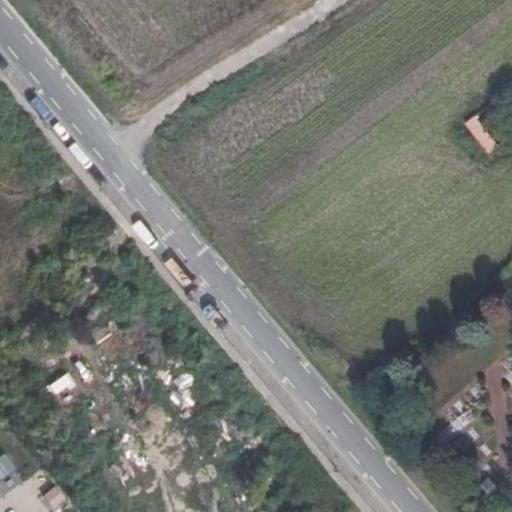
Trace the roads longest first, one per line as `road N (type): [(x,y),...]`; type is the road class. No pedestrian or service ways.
road 1 (residential): [(0,23),(411,511)]
road 2 (track): [(123,173),(354,0)]
